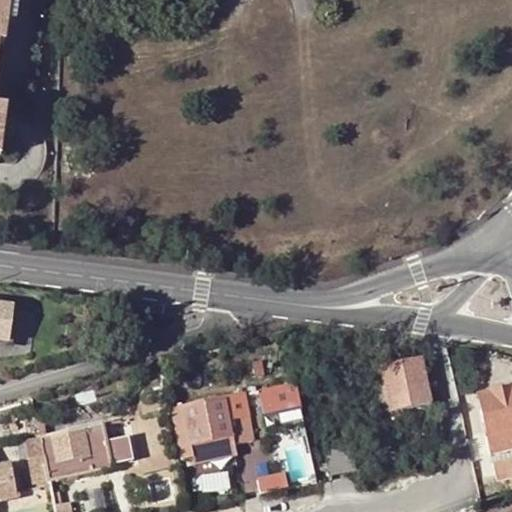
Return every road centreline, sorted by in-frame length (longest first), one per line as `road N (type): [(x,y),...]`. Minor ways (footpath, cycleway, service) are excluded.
road 1 (unclassified): [(0,396),(298,307)]
road 2 (tertiary): [(298,307),(0,266)]
road 3 (residential): [(382,511),(451,494),(464,475),(436,323)]
road 4 (tertiary): [(508,236),(418,273),(298,307)]
road 5 (tertiary): [(298,307),(436,323)]
